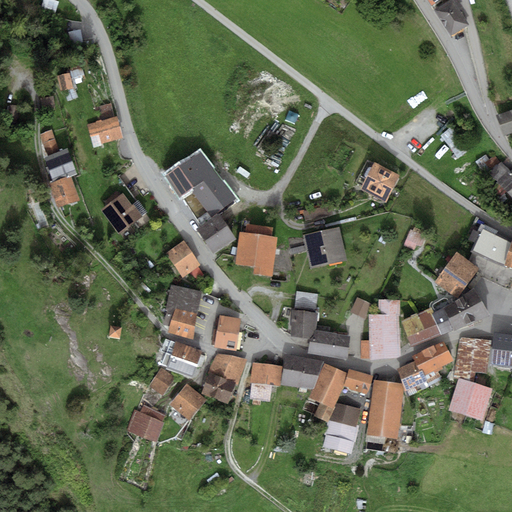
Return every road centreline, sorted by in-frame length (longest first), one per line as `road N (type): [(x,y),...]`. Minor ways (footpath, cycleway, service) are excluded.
road 1 (tertiary): [(76,0),(101,37),(142,166),(231,290),(275,336)]
road 2 (residential): [(511,230),(196,0)]
road 3 (track): [(132,295),(52,206),(35,94),(23,84),(12,94)]
road 4 (tertiary): [(275,336),(303,356),(389,365),(443,338),(509,330)]
road 5 (track): [(290,511),(228,456),(252,354)]
road 6 (residential): [(495,132),(420,0)]
road 7 (residential): [(495,132),(463,0)]
